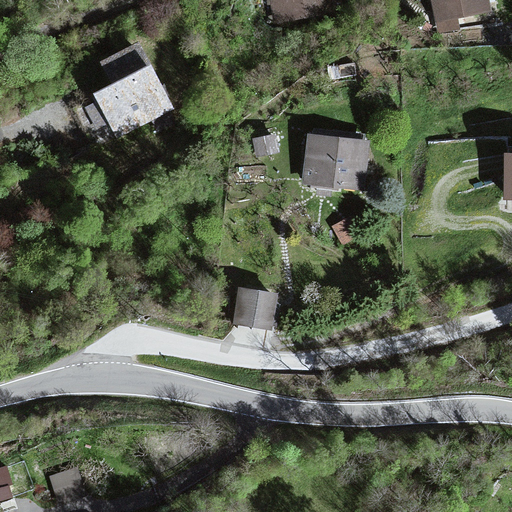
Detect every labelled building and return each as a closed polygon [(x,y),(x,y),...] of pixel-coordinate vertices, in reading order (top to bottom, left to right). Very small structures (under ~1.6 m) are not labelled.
[(335,0),(273,0),(283,29),(341,19),(335,0)] [(491,0),(431,0),(444,40),(500,26),(491,0)] [(143,37),(96,55),(103,74),(150,56),(143,37)] [(141,66),(82,94),(124,145),(177,117),(141,66)] [(363,137),(296,135),(299,190),(360,192),(363,137)] [(511,158),(440,174),(450,235),(511,224),(511,158)] [(44,511),(45,511),(33,457),(0,464),(0,494),(6,493),(9,511),(44,511)]
